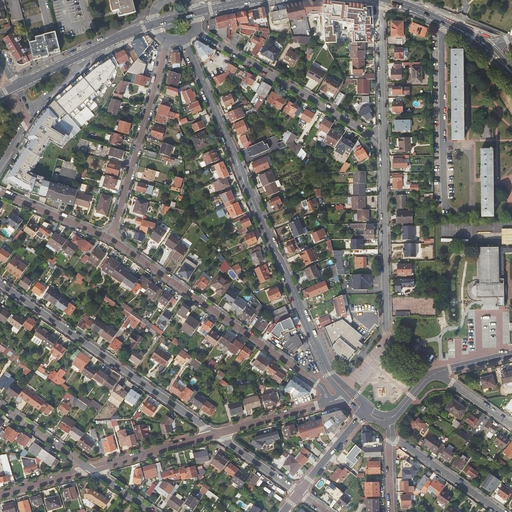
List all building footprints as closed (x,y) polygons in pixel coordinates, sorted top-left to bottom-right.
[(24,19),(19,0),(12,0),(18,21),(24,19)] [(110,0),(113,12),(119,10),(120,13),(118,13),(119,17),(134,13),(131,0),(110,0)] [(324,15),(323,1),(318,1),(316,3),(311,3),(312,15),(324,15)] [(374,7),(323,1),(324,15),(325,43),(338,43),(337,39),(339,39),(339,32),(334,32),(333,21),(352,23),(353,31),(355,31),(355,43),(366,43),(371,43),(370,28),(374,28),(374,7)] [(306,15),(303,2),(285,6),(286,10),(289,20),(297,18),(297,21),(302,20),(301,17),(306,16),(306,15)] [(312,15),(311,3),(310,2),(303,2),(306,15),(312,15)] [(267,21),(264,8),(251,10),(253,16),(253,20),(264,18),(265,22),(267,21)] [(253,16),(251,10),(235,14),(238,28),(242,28),(241,34),(251,36),(254,30),(256,31),(255,25),(254,22),(252,22),(252,24),(248,23),(247,18),(253,16)] [(289,20),(286,10),(271,13),(274,24),(289,21),(289,20)] [(238,28),(235,14),(229,15),(230,21),(228,21),(229,24),(232,24),(233,31),(236,31),(238,28)] [(226,35),(228,16),(216,18),(218,29),(220,29),(222,38),(221,38),(226,41),(226,35)] [(217,28),(219,37),(221,38),(222,38),(220,29),(218,29),(216,18),(209,20),(208,30),(217,28)] [(403,37),(403,22),(392,22),(392,37),(395,37),(395,39),(399,39),(399,37),(403,37)] [(423,37),(427,30),(423,28),(423,27),(412,23),(409,31),(423,37)] [(257,24),(255,25),(256,31),(270,33),(269,29),(258,27),(257,24)] [(241,35),(235,32),(232,38),(229,43),(235,47),(241,35)] [(35,60),(34,57),(32,47),(29,49),(26,48),(24,49),(19,41),(22,39),(22,38),(21,37),(20,37),(17,38),(14,33),(13,34),(20,65),(24,65),(35,60)] [(20,65),(13,34),(3,40),(18,63),(20,65)] [(63,54),(58,35),(40,39),(41,44),(35,46),(39,62),(46,59),(46,57),(48,57),(49,59),(57,57),(56,55),(63,54)] [(139,58),(152,40),(148,36),(147,35),(146,35),(145,35),(131,42),(131,43),(131,44),(133,50),(129,52),(128,53),(128,54),(134,64),(135,62),(139,58)] [(251,53),(256,55),(265,40),(260,38),(259,39),(254,36),(251,41),(257,44),(251,53)] [(306,46),(311,37),(301,37),(298,41),(306,46)] [(194,44),(202,62),(205,60),(209,57),(211,55),(215,49),(199,39),(194,44)] [(275,42),(270,39),(261,54),(266,57),(267,56),(274,61),(273,61),(274,62),(281,51),(273,46),(275,42)] [(251,46),(246,43),(242,51),(246,53),(251,46)] [(361,59),(365,58),(365,54),(363,54),(363,51),(366,51),(366,43),(355,43),(351,43),(352,47),(350,47),(351,55),(352,55),(352,59),(361,59)] [(403,57),(403,48),(395,48),(395,57),(403,57)] [(452,126),(452,140),(464,139),(463,49),(451,50),(451,84),(452,110),(452,126)] [(290,65),(294,68),(300,57),(289,50),(284,59),(291,63),(290,65)] [(124,51),(114,56),(115,57),(119,66),(125,76),(129,70),(127,67),(125,62),(129,60),(124,51)] [(119,66),(115,57),(102,65),(99,62),(91,68),(94,71),(84,79),(82,76),(77,79),(80,82),(75,86),(73,83),(54,100),(72,119),(81,111),(86,107),(88,108),(92,105),(95,102),(93,100),(91,97),(96,93),(98,95),(99,96),(102,91),(100,89),(107,84),(119,66)] [(361,67),(361,59),(352,59),(349,59),(350,74),(360,73),(359,67),(361,67)] [(149,83),(150,78),(142,76),(145,65),(135,62),(134,64),(129,70),(125,76),(145,81),(149,83)] [(230,63),(228,67),(235,72),(238,68),(230,63)] [(391,69),(391,75),(402,75),(402,69),(401,69),(401,64),(394,64),(394,69),(391,69)] [(307,75),(321,84),(326,74),(312,66),(307,75)] [(413,83),(421,82),(421,68),(413,68),(413,83)] [(227,72),(214,77),(219,85),(231,78),(229,74),(230,73),(228,70),(227,71),(227,72)] [(178,86),(181,75),(171,72),(168,83),(178,86)] [(255,78),(248,73),(243,81),(251,85),(255,78)] [(143,87),(145,81),(125,76),(121,80),(127,82),(143,87)] [(330,92),(335,94),(340,85),(328,78),(320,90),(326,93),(328,90),(330,91),(330,92)] [(127,82),(121,80),(112,93),(111,96),(122,99),(125,86),(126,86),(127,82)] [(370,94),(369,80),(365,80),(358,80),(359,94),(370,94)] [(256,93),(265,98),(271,87),(263,82),(256,93)] [(189,85),(178,89),(178,93),(191,88),(189,85)] [(193,92),(191,89),(183,93),(188,105),(197,101),(195,97),(195,96),(194,92),(193,92)] [(286,100),(273,92),(267,101),(281,109),(286,100)] [(339,93),(334,102),(338,105),(344,95),(339,93)] [(227,107),(235,103),(234,100),(235,100),(235,98),(233,99),(231,94),(223,98),(227,107)] [(116,115),(120,101),(113,99),(109,112),(112,113),(112,114),(116,115)] [(66,143),(81,129),(72,119),(54,100),(47,106),(38,115),(25,137),(28,139),(24,145),(14,161),(3,180),(8,183),(9,182),(17,187),(17,186),(23,189),(29,191),(29,192),(46,198),(51,181),(51,179),(33,174),(31,173),(50,141),(62,148),(65,142),(66,143)] [(202,110),(198,101),(190,105),(193,112),(198,109),(199,111),(202,110)] [(283,111),(284,111),(288,114),(290,111),(292,112),(293,111),(296,112),(298,108),(289,102),(286,107),(286,106),(283,111)] [(402,112),(402,102),(393,102),(393,112),(402,112)] [(161,105),(158,114),(169,117),(172,108),(161,105)] [(372,112),(369,107),(359,112),(361,117),(364,116),(367,121),(372,118),(369,113),(372,112)] [(229,113),(228,113),(232,122),(244,117),(239,108),(234,111),(229,113)] [(306,109),(302,117),(310,122),(315,114),(306,109)] [(169,117),(158,114),(155,122),(162,124),(163,120),(168,121),(169,117)] [(195,132),(212,124),(207,115),(201,117),(202,120),(192,124),(195,132)] [(239,134),(248,130),(247,126),(248,126),(247,124),(246,125),(244,120),(235,124),(239,134)] [(314,140),(322,145),(324,141),(331,129),(333,125),(325,120),(319,130),(314,140)] [(117,131),(128,134),(131,124),(120,121),(117,131)] [(411,130),(411,121),(395,121),(395,131),(403,131),(403,130),(411,130)] [(493,127),(493,124),(481,124),(481,139),(493,139),(493,127)] [(162,138),(165,129),(155,126),(155,128),(153,128),(152,133),(153,133),(152,135),(162,138)] [(324,141),(335,148),(343,136),(331,129),(324,141)] [(121,139),(122,136),(111,133),(108,144),(121,147),(122,142),(120,141),(121,139)] [(210,145),(204,133),(193,138),(199,150),(210,145)] [(286,143),(297,156),(301,148),(302,146),(298,143),(297,146),(293,142),(297,136),(292,133),(286,143)] [(354,148),(356,145),(354,144),(357,140),(348,134),(346,139),(352,143),(350,146),(354,148)] [(245,148),(253,144),(249,135),(246,136),(246,135),(240,138),(245,148)] [(400,152),(411,152),(411,144),(414,144),(414,138),(400,138),(400,152)] [(81,139),(78,143),(73,151),(85,154),(86,149),(87,145),(96,147),(97,143),(81,139)] [(363,149),(358,141),(356,145),(354,148),(353,150),(356,153),(360,162),(368,157),(367,156),(369,155),(367,152),(366,153),(363,149)] [(173,145),(163,142),(160,154),(164,155),(170,157),(173,145)] [(260,152),(257,145),(251,148),(254,154),(260,152)] [(109,156),(121,159),(123,151),(111,147),(109,156)] [(301,148),(297,156),(302,161),(307,154),(301,148)] [(481,148),(482,216),(489,216),(493,216),(493,148),(481,148)] [(215,150),(203,155),(207,165),(220,160),(215,150)] [(409,155),(394,156),(394,168),(407,168),(408,163),(409,163),(409,155)] [(270,167),(266,157),(253,163),(257,173),(270,167)] [(223,162),(210,168),(212,173),(217,171),(221,180),(226,178),(230,176),(223,162)] [(340,172),(345,172),(350,164),(346,162),(340,172)] [(106,172),(118,175),(120,167),(108,164),(106,172)] [(145,167),(142,178),(167,184),(170,174),(145,167)] [(260,176),(265,187),(266,186),(276,182),(272,171),(265,174),(269,182),(265,184),(262,175),(260,176)] [(354,171),(354,184),(365,184),(364,176),(366,176),(366,171),(354,171)] [(397,173),(394,173),(394,175),(393,175),(393,188),(402,188),(402,175),(397,175),(397,173)] [(114,189),(117,178),(106,175),(103,187),(114,189)] [(183,179),(177,177),(174,184),(172,184),(171,189),(179,191),(183,179)] [(221,180),(214,183),(218,191),(230,186),(226,178),(221,180)] [(276,182),(266,186),(270,196),(280,192),(278,188),(282,186),(280,180),(276,182)] [(51,181),(46,198),(53,200),(53,201),(66,205),(67,204),(73,206),(74,203),(77,193),(78,189),(51,181)] [(148,185),(139,183),(137,191),(145,193),(148,185)] [(365,184),(354,184),(355,196),(366,196),(365,184)] [(228,207),(237,203),(236,199),(237,199),(236,195),(234,196),(232,190),(221,195),(227,207),(228,207)] [(77,193),(74,203),(88,207),(91,197),(77,193)] [(107,207),(108,208),(111,197),(102,195),(98,213),(105,215),(107,207)] [(398,209),(406,208),(406,195),(398,195),(398,201),(398,209)] [(366,209),(366,196),(355,196),(353,196),(353,210),(358,210),(366,209)] [(277,210),(281,208),(277,198),(269,201),(271,206),(274,204),(277,210)] [(306,200),(301,202),(304,208),(309,206),(311,211),(318,208),(317,206),(318,205),(316,199),(307,202),(306,200)] [(144,215),(148,203),(137,200),(134,212),(144,215)] [(237,203),(228,207),(232,218),(243,213),(238,202),(237,203)] [(219,217),(226,215),(223,208),(217,211),(219,217)] [(369,209),(366,209),(358,210),(358,220),(369,220),(369,209)] [(416,216),(416,211),(398,212),(399,223),(413,223),(413,216),(416,216)] [(17,216),(13,213),(6,223),(17,231),(24,221),(19,218),(18,219),(16,217),(17,216)] [(251,224),(248,216),(240,220),(235,222),(241,234),(248,231),(246,227),(251,224)] [(289,224),(295,238),(305,233),(299,219),(289,224)] [(154,228),(155,224),(142,220),(140,231),(147,233),(148,226),(154,228)] [(25,231),(34,238),(39,231),(40,230),(30,223),(25,231)] [(50,224),(45,223),(40,230),(39,231),(45,235),(45,236),(48,238),(52,232),(47,229),(50,224)] [(373,223),(360,224),(360,227),(366,227),(367,235),(364,235),(364,239),(374,239),(374,225),(373,225),(373,223)] [(167,231),(158,226),(151,237),(159,243),(167,231)] [(414,226),(403,226),(403,231),(402,231),(402,236),(403,235),(403,240),(414,240),(414,226)] [(325,239),(321,230),(314,233),(318,242),(325,239)] [(511,231),(509,232),(509,230),(499,230),(499,245),(511,244),(511,231)] [(144,241),(146,233),(136,231),(134,239),(144,241)] [(24,234),(20,232),(13,242),(17,244),(24,234)] [(258,242),(254,233),(246,237),(250,246),(258,242)] [(65,244),(67,241),(55,234),(48,244),(60,251),(65,244)] [(178,245),(181,241),(172,234),(167,242),(175,249),(178,245)] [(76,236),(72,242),(68,246),(73,249),(75,251),(83,240),(76,236)] [(295,238),(287,241),(288,244),(287,245),(291,254),(296,251),(295,251),(300,249),(295,238)] [(351,249),(363,249),(364,239),(351,238),(351,249)] [(85,241),(79,249),(82,251),(85,248),(90,252),(93,247),(85,241)] [(136,242),(133,246),(140,251),(142,247),(136,242)] [(416,243),(404,244),(404,248),(404,252),(404,257),(416,257),(416,243)] [(171,255),(180,262),(187,251),(178,245),(175,249),(171,255)] [(504,307),(504,283),(500,283),(499,247),(494,247),(481,247),(479,248),(479,283),(476,284),(477,285),(475,285),(475,286),(473,287),(472,288),(471,290),(471,292),(472,293),(472,294),(474,296),(477,297),(477,298),(498,298),(497,307),(499,307),(504,307)] [(312,248),(301,253),(306,265),(317,260),(312,248)] [(100,253),(96,250),(90,258),(89,260),(98,267),(105,256),(100,253)] [(264,260),(260,251),(256,253),(252,254),(256,263),(264,260)] [(89,260),(90,258),(86,255),(82,262),(85,264),(89,260)] [(171,255),(169,257),(179,264),(180,262),(171,255)] [(366,256),(357,256),(357,267),(366,267),(366,256)] [(28,267),(14,257),(6,269),(20,279),(28,267)] [(100,268),(112,276),(119,266),(111,260),(111,259),(108,257),(100,268)] [(111,260),(119,266),(121,263),(112,257),(111,259),(111,260)] [(180,272),(189,279),(198,266),(189,260),(180,272)] [(226,260),(221,268),(231,279),(236,272),(226,260)] [(267,264),(256,269),(261,283),(271,279),(269,276),(266,269),(269,268),(267,264)] [(412,275),(412,264),(399,264),(399,275),(412,275)] [(316,265),(306,269),(311,281),(321,276),(316,265)] [(337,265),(339,275),(346,275),(346,270),(344,270),(344,265),(337,265)] [(119,266),(112,276),(122,284),(123,283),(130,273),(119,266)] [(295,274),(299,284),(309,279),(305,270),(295,274)] [(133,275),(130,272),(130,273),(123,283),(133,289),(136,285),(137,284),(139,281),(132,276),(133,275)] [(78,277),(76,281),(81,284),(85,276),(79,273),(77,276),(78,277)] [(373,274),(354,275),(354,279),(352,279),(352,287),(356,290),(369,290),(369,285),(373,281),(373,274)] [(213,285),(218,288),(220,290),(219,292),(222,295),(231,282),(220,275),(213,285)] [(25,277),(20,285),(27,290),(33,283),(25,277)] [(138,284),(137,284),(136,285),(133,289),(128,296),(133,299),(139,290),(141,287),(145,289),(146,290),(151,283),(143,277),(138,284)] [(210,282),(202,277),(197,284),(201,287),(202,286),(205,289),(210,282)] [(415,279),(396,279),(396,292),(402,292),(402,288),(415,288),(415,279)] [(37,283),(32,291),(39,297),(45,289),(37,283)] [(158,298),(163,290),(153,283),(147,292),(154,297),(154,296),(158,298)] [(304,291),(307,300),(319,295),(317,290),(315,286),(304,291)] [(50,288),(44,297),(56,306),(62,297),(50,288)] [(282,297),(278,288),(269,292),(273,301),(282,297)] [(167,306),(174,297),(166,291),(159,300),(167,306)] [(331,299),(328,291),(320,294),(324,302),(331,299)] [(240,311),(245,304),(232,294),(228,299),(234,304),(233,306),(240,311)] [(56,306),(68,314),(74,305),(62,297),(56,306)] [(335,299),(334,299),(339,316),(343,315),(342,314),(341,310),(338,297),(335,299)] [(111,300),(108,303),(118,311),(121,307),(111,300)] [(264,306),(261,303),(255,314),(258,316),(264,306)] [(184,304),(177,313),(184,318),(186,315),(188,316),(190,313),(188,312),(191,309),(184,304)] [(74,305),(68,314),(71,316),(77,307),(74,305)] [(270,313),(275,320),(289,313),(286,306),(270,313)] [(9,312),(2,308),(0,310),(0,319),(6,324),(12,314),(9,312)] [(250,320),(255,314),(247,308),(243,314),(246,317),(245,318),(246,319),(247,318),(250,320)] [(172,316),(166,311),(161,318),(164,321),(162,324),(165,326),(172,316)] [(275,320),(267,331),(283,342),(285,339),(287,340),(289,337),(291,336),(290,333),(296,330),(289,313),(275,320)] [(10,323),(20,330),(24,325),(26,321),(16,314),(10,323)] [(133,327),(136,329),(139,325),(141,321),(131,314),(128,318),(133,322),(132,323),(135,325),(133,327)] [(320,319),(324,328),(332,324),(328,315),(320,319)] [(186,331),(192,335),(201,323),(191,316),(186,323),(187,323),(183,330),(186,332),(186,331)] [(32,319),(29,317),(26,321),(24,325),(31,330),(37,323),(35,321),(36,320),(33,318),(32,319)] [(256,318),(252,324),(263,331),(269,323),(268,322),(265,320),(261,317),(259,320),(256,318)] [(146,325),(151,328),(153,325),(143,318),(141,321),(146,325)] [(86,327),(89,330),(91,327),(94,324),(91,322),(90,324),(83,319),(78,326),(84,329),(86,327)] [(94,324),(91,327),(101,335),(107,326),(97,319),(94,324)] [(332,324),(324,328),(336,354),(340,358),(339,359),(341,361),(344,361),(345,360),(349,363),(356,354),(357,355),(361,350),(360,350),(364,345),(360,341),(364,336),(358,331),(356,333),(348,327),(350,324),(344,319),(332,324)] [(211,330),(215,325),(208,320),(200,330),(206,334),(208,331),(210,332),(211,330)] [(356,333),(358,331),(350,324),(348,327),(356,333)] [(127,328),(123,325),(117,333),(116,336),(120,339),(127,328)] [(101,335),(111,342),(116,336),(117,333),(107,326),(101,335)] [(153,337),(156,332),(151,328),(150,330),(148,333),(153,337)] [(43,341),(48,335),(40,329),(35,335),(43,341)] [(210,332),(205,339),(215,346),(219,341),(221,338),(211,330),(210,332)] [(232,344),(235,340),(225,332),(221,338),(219,341),(229,348),(232,344)] [(53,349),(57,343),(59,340),(49,333),(48,335),(43,341),(42,342),(53,349)] [(130,347),(136,350),(144,339),(138,335),(137,338),(133,335),(129,341),(133,343),(130,347)] [(289,337),(287,340),(289,342),(286,346),(295,353),(303,346),(298,335),(292,338),(291,336),(289,337)] [(111,346),(117,351),(122,344),(116,339),(111,346)] [(172,343),(178,347),(181,343),(175,339),(172,343)] [(234,345),(232,344),(229,348),(229,349),(236,354),(240,349),(241,350),(244,346),(237,341),(234,345)] [(61,358),(67,350),(63,347),(57,343),(53,349),(51,351),(61,358)] [(17,356),(19,354),(13,349),(9,346),(7,349),(14,354),(17,356)] [(252,352),(245,347),(237,358),(242,361),(244,357),(247,359),(252,352)] [(151,358),(158,362),(165,353),(158,348),(151,358)] [(72,364),(80,353),(81,352),(77,350),(73,357),(72,356),(68,361),(72,364)] [(136,350),(129,360),(134,364),(136,362),(138,364),(145,353),(142,351),(140,353),(136,350)] [(187,359),(190,361),(193,357),(189,355),(189,356),(187,358),(182,355),(184,351),(182,350),(175,360),(183,365),(187,359)] [(79,372),(82,373),(82,372),(88,364),(91,360),(80,353),(72,364),(80,370),(79,372)] [(165,353),(158,362),(165,367),(172,357),(165,353)] [(213,371),(222,359),(218,356),(209,368),(213,371)] [(265,370),(270,363),(260,356),(257,360),(259,361),(255,366),(264,372),(265,370)] [(191,362),(199,368),(202,364),(195,358),(191,362)] [(279,369),(270,363),(265,370),(274,376),(272,378),(280,384),(285,376),(277,371),(279,369)] [(29,366),(27,364),(24,369),(26,370),(24,373),(28,376),(32,370),(28,367),(29,366)] [(82,372),(92,379),(94,377),(98,371),(88,364),(82,372)] [(59,384),(62,379),(67,372),(62,369),(58,374),(55,371),(50,378),(59,384)] [(104,384),(110,376),(100,369),(98,371),(94,377),(104,384)] [(511,382),(511,371),(503,374),(506,384),(511,382)] [(119,380),(111,374),(110,376),(104,384),(112,389),(119,380)] [(4,376),(0,380),(0,387),(3,390),(4,387),(9,391),(13,384),(16,379),(12,376),(10,380),(4,376)] [(497,386),(495,376),(482,379),(485,388),(497,386)] [(58,385),(69,392),(71,388),(64,383),(65,381),(62,379),(59,384),(58,385)] [(309,392),(291,379),(285,387),(287,387),(290,389),(288,391),(292,394),(294,399),(309,395),(309,392)] [(171,389),(180,396),(188,385),(187,384),(185,387),(177,381),(171,389)] [(9,391),(7,393),(17,400),(23,391),(13,384),(9,391)] [(123,387),(119,385),(114,392),(109,399),(120,406),(126,398),(127,395),(121,390),(123,387)] [(196,394),(187,387),(181,396),(190,403),(196,394)] [(24,399),(30,403),(36,395),(26,388),(23,391),(17,400),(16,401),(20,404),(24,399)] [(141,395),(132,389),(127,395),(126,398),(135,404),(141,395)] [(274,393),(274,392),(262,396),(266,407),(278,404),(277,400),(275,396),(277,396),(277,397),(279,396),(277,392),(274,393)] [(202,409),(207,401),(197,394),(192,402),(197,406),(202,409)] [(36,395),(30,403),(40,411),(46,402),(36,395)] [(246,410),(262,405),(259,395),(243,400),(246,410)] [(453,400),(467,409),(468,408),(454,398),(453,400)] [(93,400),(90,405),(98,410),(101,405),(93,400)] [(461,418),(467,409),(453,400),(447,408),(461,418)] [(59,409),(67,415),(72,408),(64,401),(59,409)] [(202,409),(201,409),(211,416),(217,408),(207,401),(202,409)] [(152,417),(157,409),(147,402),(142,410),(152,417)] [(231,416),(243,412),(240,402),(228,405),(231,416)] [(54,409),(47,403),(42,410),(49,415),(51,412),(52,412),(54,409)] [(327,429),(333,434),(337,430),(342,426),(341,424),(347,418),(340,411),(338,411),(338,409),(334,410),(335,412),(322,416),(322,417),(322,419),(323,421),(324,424),(326,422),(328,424),(331,421),(330,419),(334,423),(330,426),(327,429)] [(136,420),(141,413),(137,411),(132,417),(136,420)] [(487,415),(484,413),(479,420),(482,422),(485,419),(487,415)] [(160,424),(161,427),(164,435),(172,432),(170,425),(174,420),(167,415),(160,424)] [(482,422),(479,420),(472,415),(467,421),(478,429),(480,425),(482,422)] [(409,425),(420,433),(423,429),(422,428),(425,424),(425,423),(426,422),(420,418),(420,419),(419,418),(415,422),(413,420),(409,425)] [(495,434),(498,429),(492,425),(492,424),(485,419),(482,422),(480,425),(484,428),(485,427),(495,434)] [(452,425),(457,429),(461,424),(456,420),(452,425)] [(324,424),(323,421),(314,423),(314,421),(306,424),(307,426),(298,428),(301,439),(308,437),(310,436),(311,439),(318,436),(317,434),(319,434),(325,432),(323,426),(325,426),(324,424)] [(60,427),(69,434),(74,428),(71,426),(70,427),(67,425),(63,422),(60,427)] [(134,428),(137,440),(142,439),(142,437),(146,436),(149,435),(150,435),(149,431),(152,430),(151,425),(144,425),(134,428)] [(74,428),(69,434),(80,441),(84,435),(85,434),(75,426),(74,428)] [(286,437),(296,435),(294,426),(283,428),(286,437)] [(5,431),(3,430),(0,435),(0,445),(0,446),(4,440),(7,442),(8,440),(12,443),(18,433),(9,427),(6,432),(5,431)] [(129,447),(137,444),(135,435),(127,437),(125,430),(118,432),(122,446),(128,444),(129,447)] [(362,443),(372,442),(371,432),(361,434),(362,443)] [(504,448),(510,440),(500,433),(494,441),(504,448)] [(26,448),(32,440),(23,434),(18,442),(26,448)] [(80,441),(78,444),(89,452),(95,443),(84,435),(80,441)] [(99,441),(103,453),(107,451),(116,449),(112,435),(107,436),(108,439),(99,441)] [(260,449),(265,442),(256,435),(251,442),(260,449)] [(435,453),(438,456),(439,454),(444,448),(439,445),(440,443),(432,437),(431,438),(428,436),(423,443),(435,452),(435,453)] [(468,442),(467,444),(477,452),(479,449),(468,442)] [(37,457),(43,449),(36,444),(30,452),(37,457)] [(444,448),(439,454),(449,462),(455,454),(453,453),(448,449),(444,447),(444,448)] [(306,457),(309,452),(304,448),(295,459),(299,462),(302,465),(303,466),(306,462),(306,461),(308,459),(306,457)] [(50,454),(43,449),(37,457),(40,459),(44,462),(50,454)] [(210,461),(208,450),(195,453),(197,464),(210,461)] [(222,470),(229,462),(222,457),(223,455),(219,452),(212,463),(222,470)] [(56,458),(50,454),(44,462),(50,467),(52,464),(56,458)] [(8,476),(12,474),(8,459),(7,455),(0,455),(6,476),(0,477),(0,483),(9,480),(8,476)] [(290,472),(299,462),(295,459),(291,456),(283,466),(290,472)] [(468,462),(459,456),(454,463),(462,469),(468,462)] [(36,465),(37,464),(36,461),(33,462),(33,463),(24,466),(26,473),(29,472),(30,473),(34,472),(34,471),(38,470),(36,465)] [(366,474),(379,473),(379,461),(368,462),(368,469),(366,469),(366,474)] [(414,479),(419,470),(405,461),(403,461),(403,479),(414,479)] [(299,462),(290,472),(294,475),(302,465),(299,462)] [(238,470),(239,469),(230,463),(225,470),(234,476),(238,470)] [(157,472),(155,464),(144,468),(147,479),(154,477),(153,473),(157,472)] [(198,475),(195,466),(185,469),(184,467),(179,468),(182,480),(186,479),(185,477),(186,477),(187,479),(198,475)] [(200,469),(197,469),(200,481),(209,468),(205,466),(201,472),(200,469)] [(472,476),(478,481),(481,478),(477,475),(479,473),(476,471),(478,469),(474,466),(472,468),(469,466),(465,471),(469,474),(468,476),(471,477),(472,476)] [(352,467),(349,471),(356,477),(358,474),(358,472),(352,467)] [(143,475),(142,468),(135,470),(132,482),(140,484),(143,475)] [(349,471),(346,468),(343,471),(339,468),(331,478),(335,481),(339,477),(342,479),(349,471)] [(170,478),(179,476),(178,471),(175,472),(175,470),(161,474),(162,478),(165,478),(165,479),(169,478),(170,478)] [(244,475),(238,470),(234,476),(232,479),(242,486),(246,481),(248,478),(244,475)] [(260,477),(252,472),(249,477),(250,478),(248,481),(254,485),(260,477)] [(429,481),(433,474),(430,472),(426,477),(425,476),(422,480),(415,490),(415,492),(421,492),(425,486),(427,482),(429,481)] [(494,492),(502,482),(490,474),(482,485),(491,491),(491,490),(494,492)] [(439,496),(443,490),(445,487),(435,480),(433,484),(431,485),(427,482),(425,486),(439,496)] [(164,481),(160,481),(158,484),(160,486),(160,487),(172,496),(173,495),(177,489),(168,483),(167,484),(165,483),(164,484),(163,483),(164,481)] [(242,486),(242,487),(250,493),(251,491),(254,487),(246,481),(242,486)] [(367,496),(379,495),(379,482),(366,483),(367,496)] [(497,494),(506,500),(511,491),(503,485),(497,494)] [(146,493),(150,496),(155,489),(151,486),(146,493)] [(69,501),(78,498),(75,487),(65,490),(69,501)] [(344,493),(341,490),(340,491),(342,492),(341,493),(335,487),(329,495),(337,501),(343,494),(344,493)] [(97,503),(105,508),(111,500),(102,495),(102,494),(98,491),(95,490),(92,489),(86,488),(85,498),(90,499),(96,503),(97,503)] [(208,490),(206,494),(216,501),(219,497),(208,490)] [(437,500),(447,507),(452,498),(445,494),(446,492),(443,490),(439,496),(437,500)] [(343,494),(337,501),(336,502),(344,509),(351,500),(343,494)] [(172,496),(167,504),(178,511),(184,503),(182,501),(177,497),(173,495),(172,496)] [(199,501),(191,495),(185,505),(188,507),(189,505),(194,508),(199,501)] [(407,496),(407,495),(403,495),(403,506),(412,506),(411,496),(407,496)] [(62,507),(59,496),(46,499),(49,510),(62,507)] [(378,511),(378,499),(367,499),(367,511),(378,511)] [(31,511),(28,501),(19,504),(21,511),(31,511)] [(3,511),(14,511),(14,509),(15,508),(13,503),(3,506),(4,510),(3,510),(3,511)]
